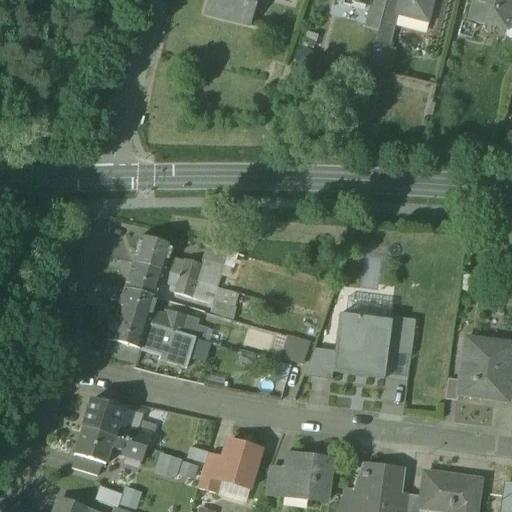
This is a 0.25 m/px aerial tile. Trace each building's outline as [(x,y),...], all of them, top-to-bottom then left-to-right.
[(209,0),(206,15),(251,25),(256,0),(209,0)] [(370,0),(363,30),(377,33),(379,25),(385,0),(370,0)] [(398,1),(394,0),(385,0),(379,25),(392,28),(396,15),(395,15),(398,1)] [(398,0),(398,1),(395,15),(396,15),(425,23),(431,0),(398,0)] [(511,0),(473,0),(472,5),(479,7),(475,23),(505,30),(508,31),(511,13),(511,0)] [(511,13),(508,31),(505,30),(502,44),(511,46),(511,13)] [(169,247),(137,238),(129,264),(162,274),(165,263),(169,247)] [(243,258),(205,247),(199,266),(195,283),(216,289),(219,278),(227,280),(230,271),(238,273),(243,258)] [(199,266),(182,261),(180,267),(165,263),(162,274),(195,283),(199,266)] [(162,274),(129,264),(122,290),(155,299),(159,285),(162,274)] [(195,283),(162,274),(159,285),(174,289),(172,295),(190,300),(195,283)] [(216,289),(195,283),(190,300),(211,306),(209,314),(231,321),(238,295),(216,289)] [(155,299),(122,290),(115,315),(180,334),(181,331),(184,332),(183,335),(192,337),(193,337),(196,327),(198,321),(167,313),(166,317),(154,314),(150,314),(155,299)] [(347,317),(388,323),(389,318),(391,304),(349,298),(347,317)] [(180,334),(115,315),(107,343),(140,352),(144,336),(147,338),(158,342),(155,354),(173,359),(180,334)] [(347,317),(339,316),(334,354),(331,373),(331,374),(383,381),(387,353),(391,323),(388,323),(347,317)] [(389,318),(388,323),(391,323),(387,353),(410,357),(415,322),(389,318)] [(208,330),(196,327),(193,337),(193,338),(204,342),(208,330)] [(224,335),(208,330),(204,342),(220,347),(224,335)] [(204,342),(193,338),(193,337),(192,337),(186,354),(199,359),(204,342)] [(310,344),(290,338),(284,360),(303,366),(310,344)] [(511,361),(511,345),(483,342),(481,359),(463,356),(457,396),(484,400),(485,394),(507,397),(511,365),(511,361)] [(331,373),(334,354),(314,351),(303,378),(330,381),(331,373)] [(271,378),(284,381),(288,364),(276,361),(271,378)] [(123,411),(89,402),(81,430),(114,440),(117,430),(123,411)] [(158,420),(135,413),(130,430),(150,436),(153,437),(158,420)] [(130,430),(128,429),(127,433),(117,430),(114,440),(152,451),(154,447),(148,445),(150,436),(130,430)] [(114,440),(81,430),(73,455),(102,464),(107,465),(111,450),(114,440)] [(152,451),(114,440),(111,450),(121,453),(119,456),(142,463),(145,454),(151,455),(152,451)] [(239,448),(226,444),(221,460),(215,481),(220,482),(249,491),(260,452),(240,446),(239,448)] [(173,479),(180,459),(157,452),(151,472),(173,479)] [(102,464),(76,456),(72,470),(98,478),(102,464)] [(207,456),(197,490),(216,496),(220,482),(215,481),(221,460),(207,456)] [(331,462),(289,456),(287,471),(284,490),(309,494),(308,500),(326,502),(331,462)] [(179,462),(177,476),(194,478),(196,464),(179,462)] [(401,471),(365,466),(356,493),(348,511),(395,511),(398,494),(401,471)] [(287,471),(273,469),(270,494),(283,496),(284,490),(287,471)] [(476,511),(480,481),(424,473),(421,497),(419,508),(421,509),(446,511),(476,511)] [(511,511),(511,484),(505,484),(500,511),(511,511)] [(122,486),(121,492),(96,486),(93,499),(135,508),(139,490),(122,486)] [(348,511),(356,493),(344,491),(336,511),(348,511)] [(406,511),(409,495),(398,494),(395,511),(406,511)] [(421,497),(409,495),(406,511),(420,511),(421,509),(419,508),(421,497)] [(89,511),(62,501),(56,511),(89,511)]
